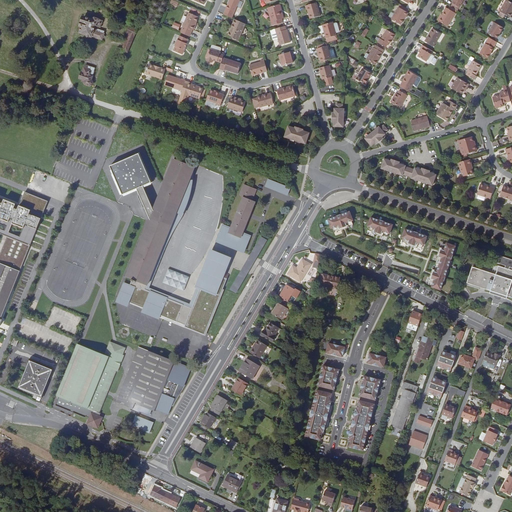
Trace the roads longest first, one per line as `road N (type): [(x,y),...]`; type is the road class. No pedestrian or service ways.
road 1 (residential): [(291,236),(154,471)]
road 2 (residential): [(511,344),(291,236)]
road 3 (residential): [(312,173),(93,102)]
road 4 (residential): [(307,70),(248,87),(196,73),(191,61),(217,0)]
road 5 (residential): [(346,147),(434,0)]
road 6 (residential): [(511,238),(350,185)]
road 7 (residential): [(154,471),(58,426),(0,414)]
road 8 (residential): [(353,159),(481,121)]
road 9 (unknown): [(429,303),(388,417)]
